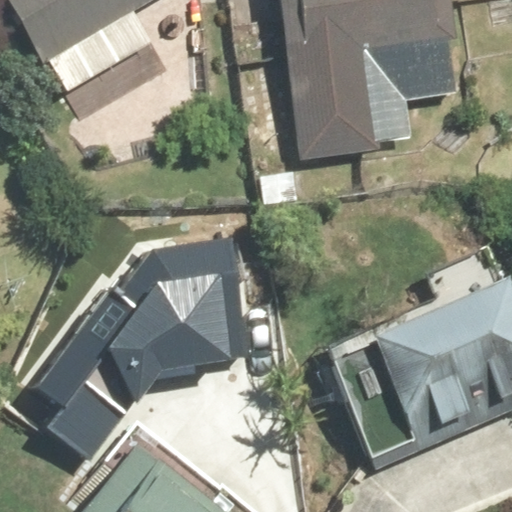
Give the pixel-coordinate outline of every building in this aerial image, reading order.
[(0,0),(0,18),(31,72),(154,0),(0,0)] [(440,0),(264,0),(291,167),(369,155),(353,57),(448,42),(440,0)] [(101,272),(10,400),(87,455),(152,365),(239,354),(224,234),(142,244),(114,282),(101,272)] [(511,335),(491,289),(352,349),(401,459),(511,410),(511,335)] [(203,511),(122,451),(75,511),(203,511)]
